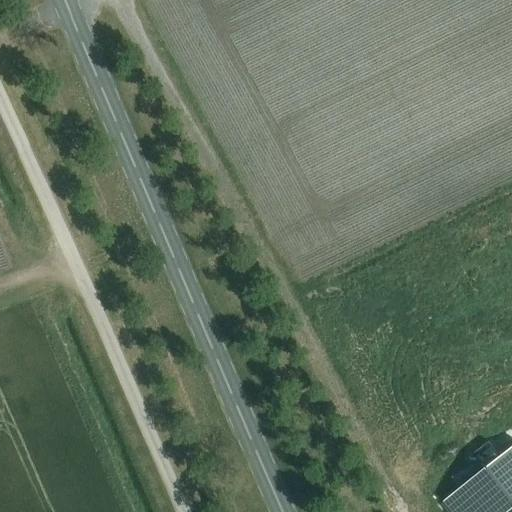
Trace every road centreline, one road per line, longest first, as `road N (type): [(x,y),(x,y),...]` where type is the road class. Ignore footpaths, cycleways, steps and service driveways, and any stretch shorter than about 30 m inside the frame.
road 1 (primary): [(290,511),(57,0)]
road 2 (unclassified): [(181,511),(0,100)]
